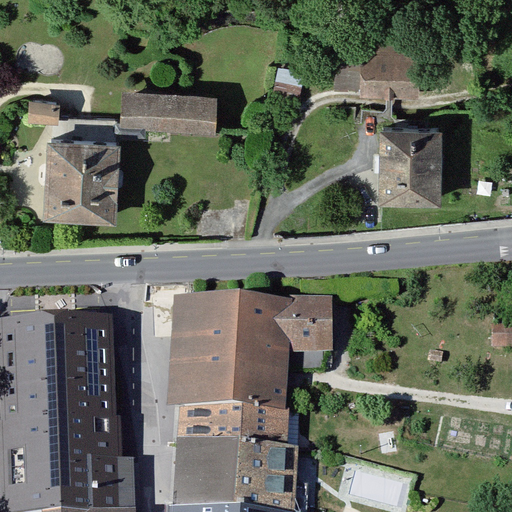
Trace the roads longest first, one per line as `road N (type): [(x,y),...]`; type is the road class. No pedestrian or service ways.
road 1 (tertiary): [(511,241),(124,266)]
road 2 (residential): [(124,266),(141,334),(152,511)]
road 3 (tertiary): [(124,266),(0,271)]
